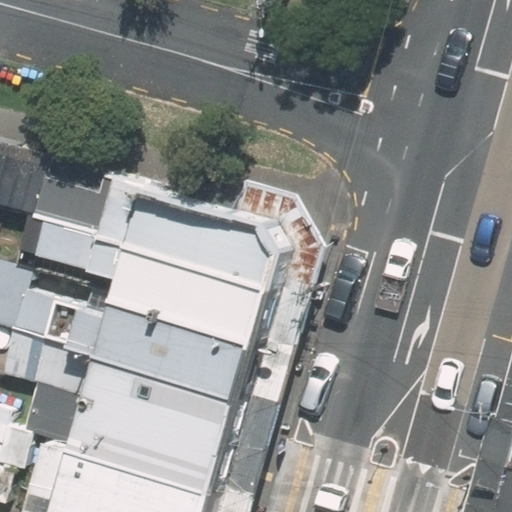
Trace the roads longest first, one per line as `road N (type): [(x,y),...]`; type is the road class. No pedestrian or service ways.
road 1 (tertiary): [(469,154),(390,115),(0,4)]
road 2 (primary): [(469,154),(369,511)]
road 3 (primary): [(511,3),(469,154)]
